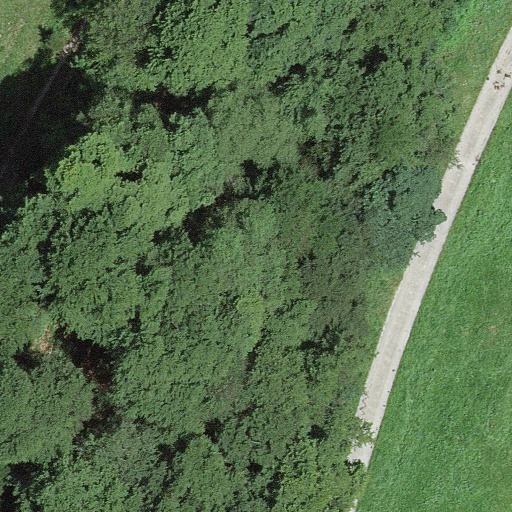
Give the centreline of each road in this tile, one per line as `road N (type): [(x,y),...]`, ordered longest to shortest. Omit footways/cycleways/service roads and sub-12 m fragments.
road 1 (track): [(511,59),(426,250),(342,511)]
road 2 (track): [(0,210),(104,0)]
